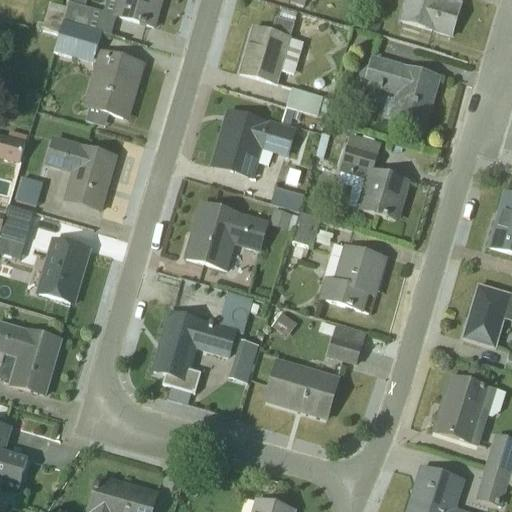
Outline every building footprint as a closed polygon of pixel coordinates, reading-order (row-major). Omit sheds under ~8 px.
[(152,31),(161,0),(106,0),(102,17),(83,11),(85,3),(76,0),(69,0),(63,25),(100,36),(109,39),(114,20),(152,31)] [(309,1),(309,0),(290,0),(288,7),(303,11),(307,0),(309,1)] [(443,0),(404,0),(397,26),(448,42),(458,8),(443,4),(443,0)] [(270,38),(252,32),(237,78),(275,90),(279,76),(291,80),(301,47),(287,43),(295,19),(280,15),(277,23),(274,22),(270,38)] [(91,68),(100,36),(63,25),(53,57),(91,68)] [(122,125),(139,68),(99,56),(82,113),(122,125)] [(422,132),(435,83),(400,73),(401,70),(370,61),(362,91),(387,98),(381,121),(422,132)] [(329,105),(289,93),(283,113),(292,115),(323,125),(329,105)] [(267,129),(227,117),(211,171),(251,183),(260,155),(286,163),(294,135),(287,133),(292,115),(283,113),(278,130),(267,127),(267,129)] [(351,192),(345,209),(393,224),(404,187),(371,177),(380,148),(350,139),(335,187),(351,192)] [(0,140),(0,163),(19,168),(24,147),(0,140)] [(98,215),(113,161),(49,144),(42,171),(69,178),(62,206),(98,215)] [(20,180),(18,204),(37,206),(40,182),(20,180)] [(271,193),(267,207),(297,216),(301,201),(271,193)] [(511,200),(503,198),(487,252),(511,259),(511,200)] [(265,228),(199,210),(184,263),(225,275),(232,250),(257,257),(265,228)] [(287,218),(271,214),(267,229),(283,233),(287,218)] [(317,222),(310,220),(297,216),(289,244),(285,258),(298,261),(302,247),(309,249),(317,222)] [(70,308),(87,253),(50,242),(33,296),(70,308)] [(382,264),(334,250),(332,258),(328,257),(321,282),(324,283),(319,302),(359,314),(366,290),(373,292),(382,264)] [(511,300),(476,290),(460,343),(495,353),(503,325),(511,327),(511,300)] [(215,332),(168,318),(151,374),(163,378),(160,388),(192,398),(198,378),(188,375),(194,354),(226,364),(235,337),(240,338),(251,304),(226,297),(215,332)] [(282,316),(274,329),(288,338),(296,325),(282,316)] [(59,344),(20,333),(0,326),(0,368),(0,385),(42,399),(50,374),(59,344)] [(324,359),(353,367),(361,339),(333,331),(324,359)] [(511,356),(507,355),(502,373),(511,376),(511,356)] [(253,368),(244,365),(238,386),(246,388),(253,368)] [(335,384),(276,367),(265,404),(324,422),(335,384)] [(503,398),(448,381),(440,408),(442,409),(433,438),(475,450),(484,420),(497,418),(503,398)] [(10,432),(0,428),(0,487),(17,492),(25,462),(3,456),(10,432)] [(511,444),(494,439),(484,470),(511,478),(511,467),(511,468),(511,465),(511,444)] [(497,511),(505,488),(511,490),(511,478),(484,470),(480,480),(473,503),(497,511)] [(454,511),(463,487),(419,474),(407,511),(454,511)] [(150,511),(154,500),(98,482),(88,511),(150,511)]
